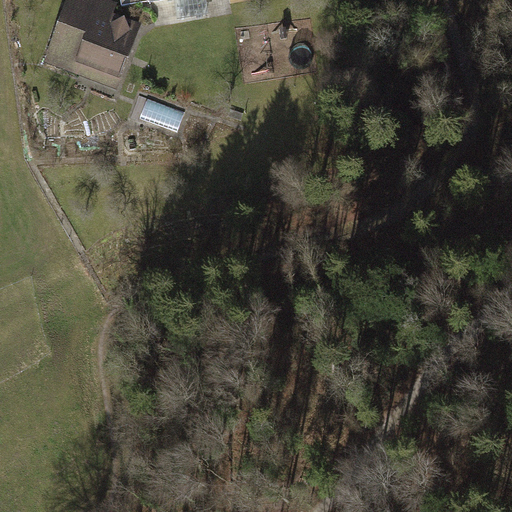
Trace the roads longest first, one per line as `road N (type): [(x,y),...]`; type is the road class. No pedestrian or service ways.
road 1 (track): [(511,316),(480,328),(427,379),(333,511)]
road 2 (track): [(427,379),(427,483),(404,511)]
